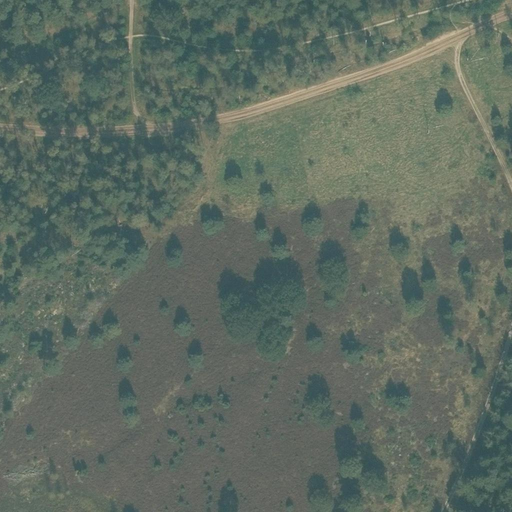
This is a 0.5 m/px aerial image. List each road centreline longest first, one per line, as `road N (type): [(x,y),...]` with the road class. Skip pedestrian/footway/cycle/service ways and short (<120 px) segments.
road 1 (track): [(448,42),(228,117),(135,130)]
road 2 (track): [(446,511),(511,318)]
road 3 (track): [(511,186),(448,42)]
road 4 (track): [(135,130),(0,128)]
road 5 (track): [(135,130),(131,0)]
